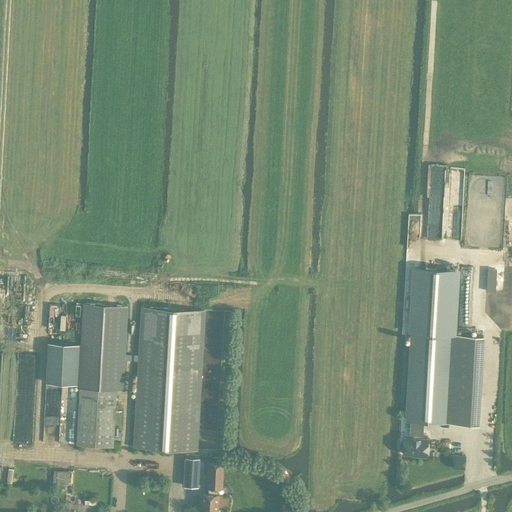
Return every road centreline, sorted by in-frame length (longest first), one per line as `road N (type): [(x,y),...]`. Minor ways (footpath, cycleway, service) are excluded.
road 1 (track): [(493,261),(421,259),(436,0)]
road 2 (track): [(0,153),(8,0)]
road 3 (unclassified): [(383,511),(511,476)]
